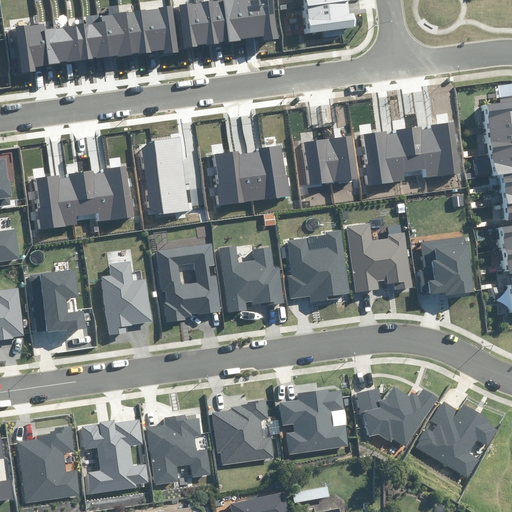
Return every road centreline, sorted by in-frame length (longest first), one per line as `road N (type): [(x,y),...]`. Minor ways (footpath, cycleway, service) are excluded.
road 1 (residential): [(0,389),(389,335),(436,342),(511,376)]
road 2 (residential): [(397,65),(0,120)]
